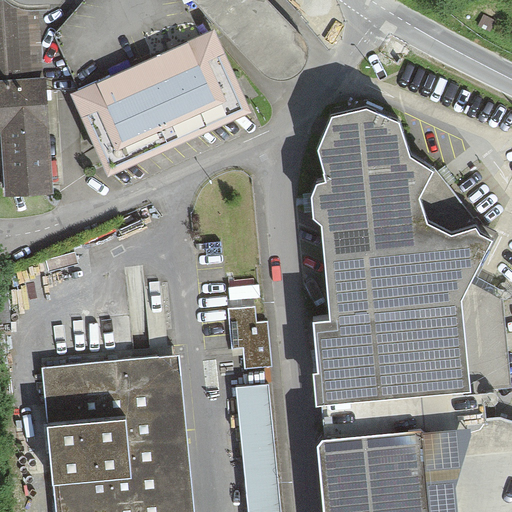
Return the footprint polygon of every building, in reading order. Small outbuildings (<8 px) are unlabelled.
[(73,92),(79,101),(199,40),(186,10),(195,6),(258,71),(270,78),(285,82),(296,79),(303,71),(307,64),(308,53),(305,40),(266,0),(0,0),(0,5),(0,6),(40,3),(46,93),(73,92)] [(0,6),(0,133),(1,134),(5,198),(54,195),(46,93),(40,3),(0,6)] [(248,113),(208,35),(199,40),(79,101),(70,105),(110,184),(248,113)] [(321,407),(323,440),(355,438),(421,432),(427,511),(453,511),(450,484),(480,392),(471,393),(459,308),(492,242),(480,236),(476,229),(452,236),(427,225),(418,199),(433,172),(410,157),(400,123),(367,109),(333,117),(318,153),(326,182),(316,185),(312,197),(313,220),(322,227),(330,321),(314,323),(318,374),(313,375),(317,407),(321,407)] [(188,511),(174,352),(50,364),(63,511),(188,511)] [(277,511),(264,387),(232,390),(244,511),(277,511)] [(355,438),(323,440),(318,447),(324,511),(427,511),(421,432),(355,438)]
